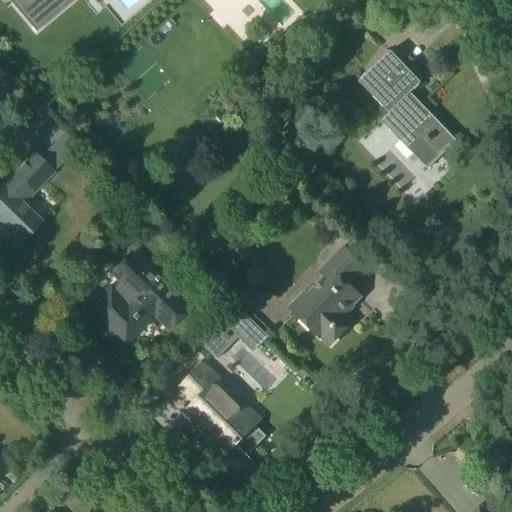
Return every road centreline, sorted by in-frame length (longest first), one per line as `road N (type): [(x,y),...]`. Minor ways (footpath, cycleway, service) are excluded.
road 1 (residential): [(317,511),(511,362)]
road 2 (residential): [(88,442),(0,331)]
